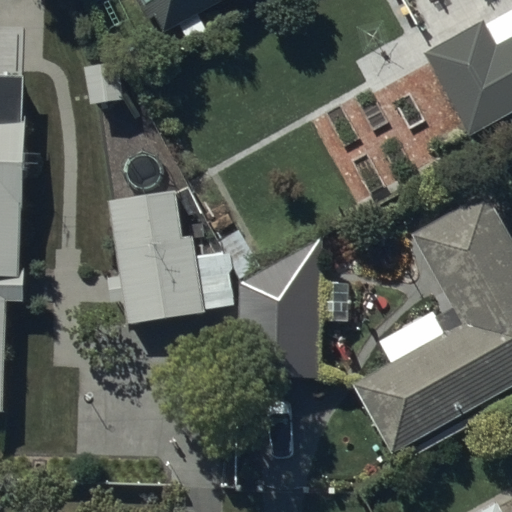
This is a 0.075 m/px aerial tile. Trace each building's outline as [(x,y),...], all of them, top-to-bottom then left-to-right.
[(218,0),(153,0),(168,27),(218,0)] [(474,130),(511,108),(511,41),(498,49),(484,25),(432,54),(474,130)] [(15,294),(21,86),(0,85),(0,407),(1,407),(5,294),(15,294)] [(176,198),(122,206),(138,316),(233,302),(226,254),(191,259),(189,242),(182,243),(176,198)] [(511,384),(511,240),(489,199),(421,235),(473,331),(368,387),(399,445),(511,384)] [(319,378),(320,246),(246,286),(245,378),(319,378)]
